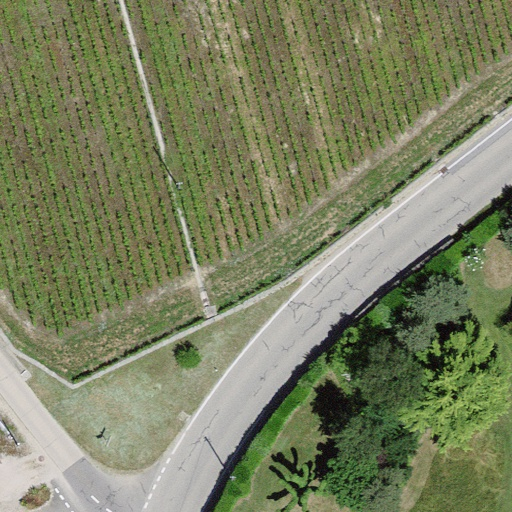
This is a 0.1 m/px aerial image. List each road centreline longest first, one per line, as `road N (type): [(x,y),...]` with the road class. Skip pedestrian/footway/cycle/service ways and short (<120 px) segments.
road 1 (tertiary): [(180,511),(216,439),(286,348),(357,277),(511,151)]
road 2 (unclassified): [(0,381),(106,511)]
